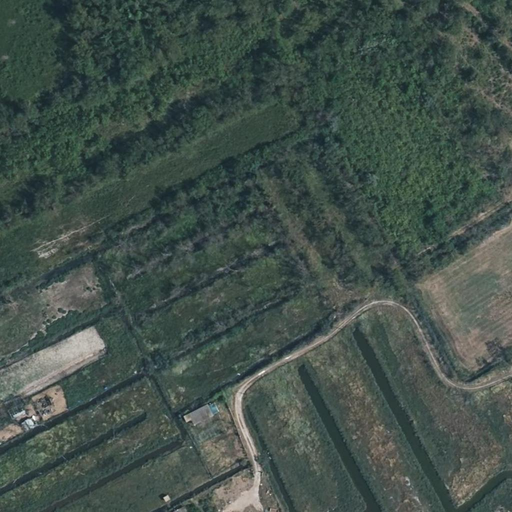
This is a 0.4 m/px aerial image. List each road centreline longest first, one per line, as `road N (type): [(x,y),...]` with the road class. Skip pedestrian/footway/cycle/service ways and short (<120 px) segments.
road 1 (unclassified): [(255,488),(254,456),(235,407),(241,388),(363,309),(391,305),(407,314),(439,374),(456,387),(482,389),(511,376)]
road 2 (track): [(511,199),(388,271),(368,307)]
